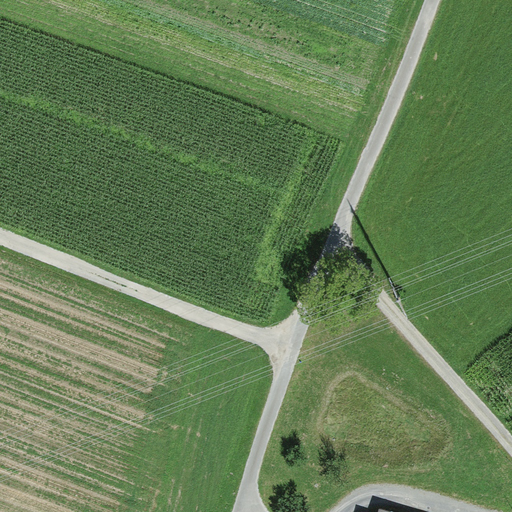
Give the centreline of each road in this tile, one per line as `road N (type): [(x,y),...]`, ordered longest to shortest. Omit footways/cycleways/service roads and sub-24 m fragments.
road 1 (track): [(431,0),(293,352),(243,511)]
road 2 (track): [(293,352),(0,238)]
road 3 (track): [(338,235),(362,272),(511,435)]
road 4 (track): [(353,511),(381,486),(511,511)]
